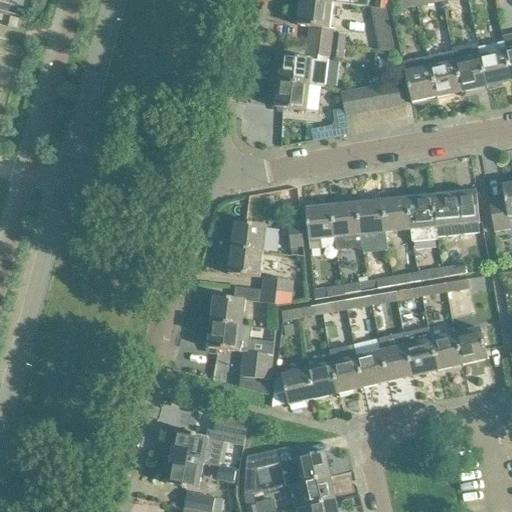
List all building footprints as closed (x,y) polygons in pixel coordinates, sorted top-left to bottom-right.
[(0,0),(0,3),(30,11),(33,0),(0,0)] [(300,0),(300,1),(333,5),(333,4),(367,9),(368,0),(300,0)] [(387,10),(388,0),(375,0),(374,8),(387,10)] [(417,7),(415,0),(400,0),(400,1),(392,1),(392,10),(401,8),(401,10),(417,7)] [(345,48),(347,35),(335,33),(335,30),(330,29),(333,5),(300,1),(297,27),(309,29),(307,44),(345,48)] [(511,83),(505,51),(503,43),(479,48),(478,49),(487,89),(511,83)] [(324,88),(328,59),(344,61),(345,48),(307,44),(305,60),(280,57),(277,83),(309,87),(324,88)] [(478,49),(479,48),(478,44),(452,49),(453,52),(462,94),(487,89),(478,49)] [(462,94),(453,52),(428,57),(437,100),(462,94)] [(437,100),(428,57),(404,62),(411,105),(437,100)] [(405,106),(400,82),(388,84),(392,108),(405,106)] [(307,112),(309,87),(277,83),(274,108),(307,112)] [(392,108),(388,84),(376,86),(380,111),(392,108)] [(380,111),(376,86),(364,88),(368,113),(380,111)] [(368,113),(364,88),(353,90),(357,115),(368,113)] [(357,115),(353,90),(341,92),(346,117),(357,115)] [(511,217),(511,184),(503,187),(505,199),(489,202),(495,233),(511,230),(509,218),(511,217)] [(480,234),(476,193),(433,197),(437,238),(480,234)] [(437,238),(433,197),(407,200),(410,231),(411,241),(437,238)] [(410,231),(407,200),(381,202),(385,234),(386,234),(410,231)] [(385,234),(381,202),(356,205),(359,237),(361,237),(361,243),(386,241),(386,234),(385,234)] [(359,237),(356,205),(330,207),(334,239),(359,237)] [(334,239),(330,207),(306,210),(310,251),(321,249),(321,241),(334,239)] [(305,257),(300,221),(289,222),(292,256),(305,257)] [(263,253),(266,227),(234,223),(231,249),(263,253)] [(260,278),(263,253),(231,249),(228,275),(260,278)] [(467,274),(466,265),(443,269),(445,278),(467,274)] [(443,269),(426,271),(428,281),(445,278),(443,269)] [(409,275),(392,277),(394,287),(410,284),(409,275)] [(392,277),(376,280),(378,290),(394,287),(392,277)] [(293,294),(294,282),(264,278),(262,291),(277,292),(277,293),(293,294)] [(470,290),(469,280),(445,284),(447,294),(470,290)] [(358,283),(342,286),(344,296),(360,293),(358,283)] [(447,294),(445,284),(420,288),(422,298),(447,294)] [(344,296),(342,286),(314,291),(315,300),(344,296)] [(242,327),(245,302),(276,306),(277,293),(277,292),(262,291),(235,287),(234,299),(213,297),(210,323),(242,327)] [(411,290),(395,293),(397,302),(413,300),(411,290)] [(397,302),(395,293),(370,297),(372,307),(397,302)] [(361,298),(345,301),(347,311),(363,308),(361,298)] [(345,301),(328,304),(330,314),(347,311),(345,301)] [(314,307),(297,309),(299,320),(316,317),(314,307)] [(299,320),(297,309),(282,312),(284,322),(299,320)] [(210,323),(207,349),(239,352),(244,352),(241,377),(240,389),(268,397),(270,381),(273,356),(274,343),(250,340),(252,328),(242,327),(210,323)] [(428,329),(403,335),(406,346),(414,378),(438,372),(431,341),(428,329)] [(488,360),(481,329),(456,335),(463,366),(488,360)] [(463,366),(456,335),(431,341),(438,372),(463,366)] [(414,378),(406,346),(381,352),(389,384),(414,378)] [(389,384),(381,352),(356,358),(364,390),(389,384)] [(364,390),(356,358),(332,364),(339,396),(364,390)] [(339,396),(332,364),(307,370),(315,402),(339,396)] [(315,402),(307,370),(281,376),(289,408),(315,402)] [(246,439),(249,422),(218,417),(215,433),(246,439)] [(224,440),(221,440),(176,432),(171,458),(204,464),(219,467),(224,440)] [(294,462),(294,460),(291,449),(248,458),(246,473),(282,465),(294,462)] [(294,462),(282,465),(287,487),(292,486),(331,477),(325,453),(294,460),(294,462)] [(199,490),(204,464),(171,458),(167,484),(199,490)] [(232,493),(236,469),(220,466),(217,481),(222,481),(220,491),(232,493)] [(336,501),(331,477),(292,486),(297,509),(336,501)] [(254,494),(255,482),(245,481),(244,494),(254,494)] [(222,511),(224,501),(187,494),(184,510),(195,511),(222,511)] [(257,511),(254,494),(244,494),(247,508),(247,511),(257,511)] [(338,511),(336,501),(297,509),(297,511),(338,511)]
